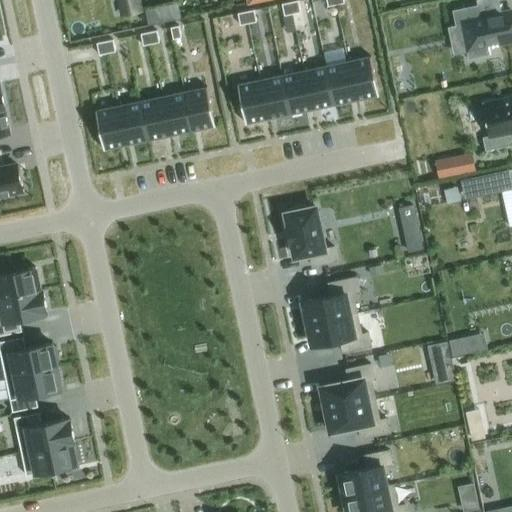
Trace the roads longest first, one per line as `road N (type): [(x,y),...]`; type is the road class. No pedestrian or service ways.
road 1 (residential): [(218,190),(275,462)]
road 2 (residential): [(145,489),(86,220)]
road 3 (residential): [(86,220),(40,0)]
road 4 (residential): [(403,152),(218,190)]
road 5 (residential): [(218,190),(86,220)]
road 6 (residential): [(275,462),(145,489)]
